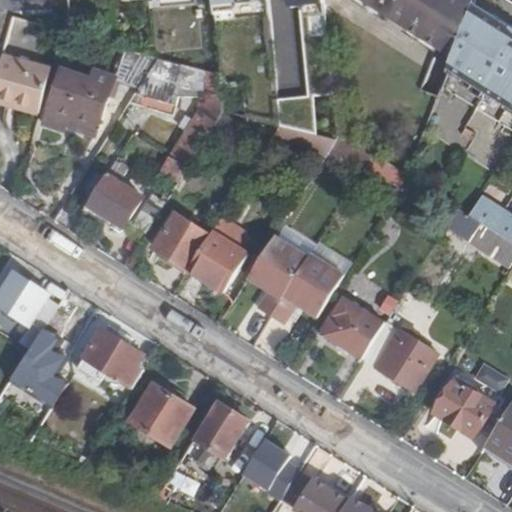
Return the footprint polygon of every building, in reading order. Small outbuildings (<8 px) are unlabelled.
[(268,0),(214,0),(220,74),(221,88),(245,86),(248,118),(280,127),(268,0)] [(477,0),(363,0),(388,15),(455,56),(477,0)] [(509,102),(511,104),(511,54),(499,45),(511,25),(511,1),(509,0),(477,0),(455,56),(452,64),(467,74),(462,80),(473,87),(484,95),(496,103),(504,109),(509,102)] [(117,76),(143,83),(159,57),(126,48),(117,76)] [(21,106),(45,112),(57,71),(7,55),(0,80),(0,93),(22,101),(21,106)] [(460,84),(462,80),(467,74),(452,64),(448,75),(460,84)] [(432,67),(425,90),(438,94),(445,71),(432,67)] [(102,128),(117,76),(97,70),(93,80),(63,70),(51,113),(102,128)] [(468,94),(479,102),(484,95),(473,87),(468,94)] [(200,109),(170,157),(190,169),(224,112),(221,89),(199,91),(200,109)] [(484,95),(479,102),(490,110),(496,103),(484,95)] [(283,102),(285,131),(319,128),(316,99),(283,102)] [(502,112),(511,118),(511,104),(509,102),(504,109),(502,112)] [(321,124),(321,136),(329,138),(336,140),(335,124),(321,124)] [(326,149),(329,138),(321,136),(316,135),(314,147),(326,149)] [(160,172),(180,184),(190,169),(170,157),(160,172)] [(146,198),(109,176),(91,205),(128,227),(146,198)] [(134,224),(149,233),(168,203),(154,194),(134,224)] [(492,210),(476,201),(468,213),(511,242),(511,241),(511,229),(489,216),(492,210)] [(449,226),(511,265),(511,241),(511,242),(468,213),(460,208),(449,226)] [(156,249),(190,271),(211,237),(176,215),(156,249)] [(249,256),(213,233),(211,237),(190,271),(225,292),(249,256)] [(309,260),(276,238),(252,276),(265,286),(270,279),(277,285),(273,290),(261,310),(274,317),(309,260)] [(305,310),(320,320),(346,278),(312,256),(309,260),(274,317),(286,325),(299,306),(303,300),(309,304),(305,310)] [(31,328),(47,303),(51,297),(16,275),(0,299),(0,306),(17,316),(15,318),(31,328)] [(265,286),(273,290),(277,285),(270,279),(265,286)] [(71,319),(84,299),(72,291),(59,312),(71,319)] [(299,306),(305,310),(309,304),(303,300),(299,306)] [(323,335),(365,360),(380,337),(387,325),(348,300),(338,317),(336,314),(323,335)] [(31,328),(43,336),(59,312),(47,303),(31,328)] [(85,360),(135,390),(146,372),(138,366),(145,355),(104,330),(85,360)] [(392,345),(377,367),(418,394),(442,358),(402,331),(392,345)] [(365,360),(377,367),(392,345),(380,337),(365,360)] [(511,378),(486,364),(479,377),(506,392),(511,380),(511,378)] [(497,404),(458,379),(437,412),(475,437),(497,404)] [(175,448),(198,412),(157,387),(133,423),(175,448)] [(222,406),(184,466),(201,477),(205,472),(215,479),(227,460),(230,462),(253,425),(222,406)] [(511,407),(488,446),(511,461),(511,407)] [(86,462),(90,464),(102,444),(98,442),(99,441),(89,434),(76,454),(87,461),(86,462)] [(316,483),(302,474),(285,502),(298,510),(300,511),(374,511),(366,507),(363,511),(350,503),(347,507),(335,499),(338,494),(317,481),(316,483)] [(200,494),(178,480),(169,492),(192,507),(200,494)] [(350,503),(338,494),(335,499),(347,507),(350,503)] [(350,503),(363,511),(366,507),(353,498),(350,503)]
